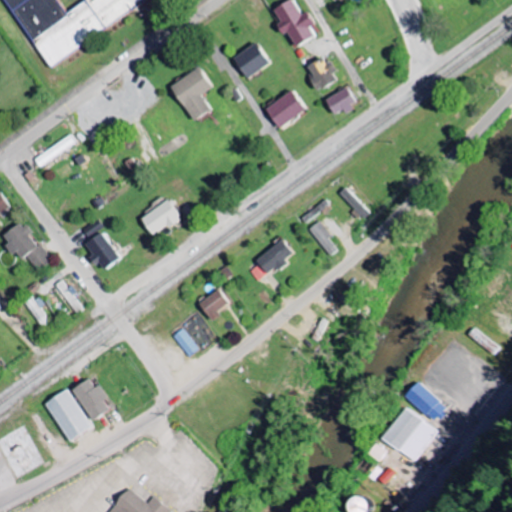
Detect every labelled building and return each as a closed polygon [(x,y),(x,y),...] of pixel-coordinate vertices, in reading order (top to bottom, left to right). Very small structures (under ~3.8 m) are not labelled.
[(0,0),(49,67),(142,0),(82,0),(65,13),(55,0),(0,0)] [(316,36),(311,27),(315,24),(308,12),(303,15),(294,0),(291,0),(274,10),(282,22),(278,24),(284,34),(289,32),(297,47),(316,36)] [(270,65),(259,44),(235,57),(246,78),(270,65)] [(340,80),(327,57),(309,66),(315,78),(312,80),(319,91),(340,80)] [(211,112),(202,95),(212,89),(201,68),(172,84),(192,122),(211,112)] [(347,112),(360,105),(350,87),(328,99),(336,115),(346,110),(347,112)] [(281,129),(308,111),(294,90),(267,108),(281,129)] [(75,145),(71,136),(32,157),(37,166),(75,145)] [(372,214),(349,188),(342,193),(357,210),(366,220),(372,214)] [(0,194),(0,212),(9,207),(0,194)] [(155,237),(182,219),(169,200),(142,219),(155,237)] [(104,227),(97,219),(83,231),(90,239),(104,227)] [(333,257),(341,251),(333,240),(335,238),(323,221),(312,229),(333,257)] [(38,273),(25,256),(21,259),(16,252),(12,255),(5,246),(8,243),(3,236),(19,224),(22,228),(26,225),(31,233),(27,236),(36,247),(40,245),(52,262),(38,273)] [(101,271),(120,260),(104,233),(86,243),(101,271)] [(295,254),(286,240),(258,260),(262,265),(253,271),(260,281),(279,268),(281,271),(291,264),(288,259),(295,254)] [(56,285),(61,280),(84,310),(78,314),(56,285)] [(34,283),(38,289),(29,295),(25,290),(34,283)] [(213,319),(233,305),(222,290),(202,303),(213,319)] [(31,297),(24,302),(44,330),(51,324),(40,308),(45,305),(39,297),(34,301),(31,297)] [(175,337),(192,357),(202,349),(185,329),(175,337)] [(95,421),(74,391),(90,379),(96,389),(100,386),(108,397),(105,400),(111,410),(95,421)] [(407,396),(433,423),(447,409),(420,382),(407,396)] [(72,443),(94,427),(68,390),(46,405),(72,443)] [(413,462),(437,431),(407,408),(383,439),(413,462)] [(112,511),(116,508),(133,488),(152,504),(158,497),(176,511),(175,511),(112,511)] [(348,509),(352,511),(365,511),(372,505),(360,495),(348,509)]
